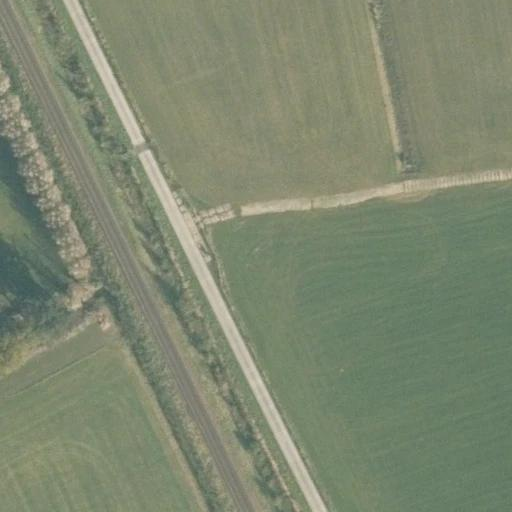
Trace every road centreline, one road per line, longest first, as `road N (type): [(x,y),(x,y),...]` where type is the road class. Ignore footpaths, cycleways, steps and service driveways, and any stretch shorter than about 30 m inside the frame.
road 1 (unclassified): [(70,0),(317,511)]
road 2 (track): [(177,221),(511,173)]
